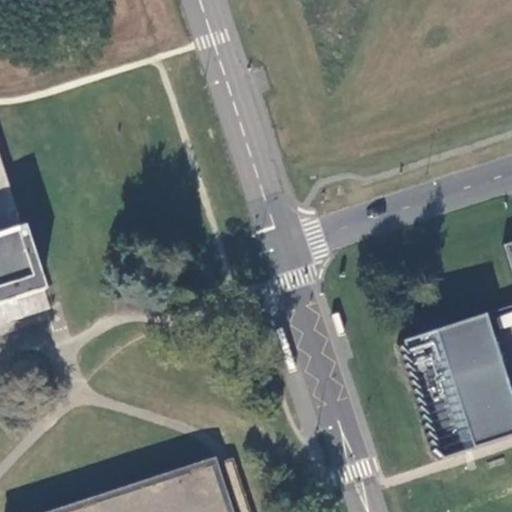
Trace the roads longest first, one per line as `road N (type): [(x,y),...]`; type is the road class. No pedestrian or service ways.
road 1 (tertiary): [(283,246),(370,511)]
road 2 (tertiary): [(202,0),(283,246)]
road 3 (unclassified): [(283,246),(511,178)]
